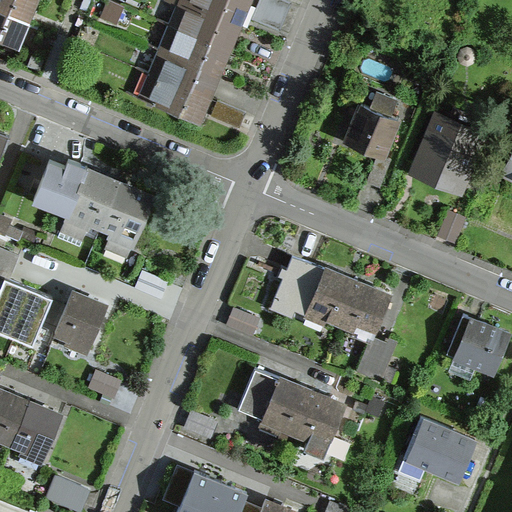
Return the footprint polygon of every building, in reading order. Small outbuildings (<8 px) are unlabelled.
[(42,1),(40,0),(0,0),(0,13),(32,26),(42,1)] [(124,8),(108,0),(100,17),(116,24),(124,8)] [(255,5),(242,0),(182,0),(181,4),(245,31),(255,5)] [(296,3),(287,0),(260,0),(257,7),(290,20),(296,3)] [(245,31),(181,4),(171,27),(235,54),(245,31)] [(0,42),(21,51),(32,26),(0,13),(0,42)] [(235,54),(171,27),(161,51),(226,77),(235,54)] [(226,77),(161,51),(151,75),(216,102),(226,77)] [(216,102),(151,75),(141,98),(206,125),(216,102)] [(248,116),(217,104),(212,117),(242,129),(248,116)] [(402,124),(360,107),(347,142),(379,155),(389,159),(402,124)] [(462,141),(433,129),(417,170),(466,190),(487,138),(467,130),(462,141)] [(62,152),(47,146),(38,167),(53,174),(62,152)] [(389,159),(379,155),(369,181),(380,185),(391,159),(389,159)] [(122,184),(87,170),(62,229),(84,238),(90,224),(103,229),(122,184)] [(156,199),(122,184),(103,229),(117,235),(111,249),(131,257),(156,199)] [(466,216),(451,210),(441,235),(456,241),(466,216)] [(18,243),(0,235),(0,257),(10,262),(18,243)] [(325,271),(293,257),(272,306),(322,327),(327,318),(332,320),(350,277),(326,267),(325,271)] [(169,282),(145,273),(138,289),(162,299),(169,282)] [(394,296),(350,277),(332,320),(377,338),(394,296)] [(77,296),(45,282),(24,333),(45,341),(48,335),(58,339),(77,296)] [(108,309),(77,296),(58,339),(70,344),(68,350),(86,358),(108,309)] [(261,319),(236,309),(229,327),(254,337),(261,319)] [(511,333),(511,329),(474,314),(457,355),(496,371),(511,333)] [(395,349),(375,341),(364,369),(383,377),(395,349)] [(279,381),(255,372),(238,415),(261,423),(262,421),(276,426),(275,428),(294,436),(312,387),(281,376),(279,381)] [(123,384),(98,373),(91,390),(116,400),(123,384)] [(352,403),(312,387),(294,436),(313,443),(311,447),(332,455),(352,403)] [(33,404),(0,388),(0,449),(2,450),(5,443),(14,447),(33,404)] [(33,404),(14,447),(25,452),(22,458),(42,467),(64,417),(33,404)] [(217,422),(194,414),(187,432),(211,440),(217,422)] [(478,441),(425,418),(407,460),(460,483),(478,441)] [(83,511),(91,493),(57,479),(49,498),(82,511),(83,511)] [(269,511),(273,502),(237,487),(225,511),(269,511)] [(295,511),(273,502),(269,511),(295,511)] [(355,511),(331,503),(327,511),(355,511)]
